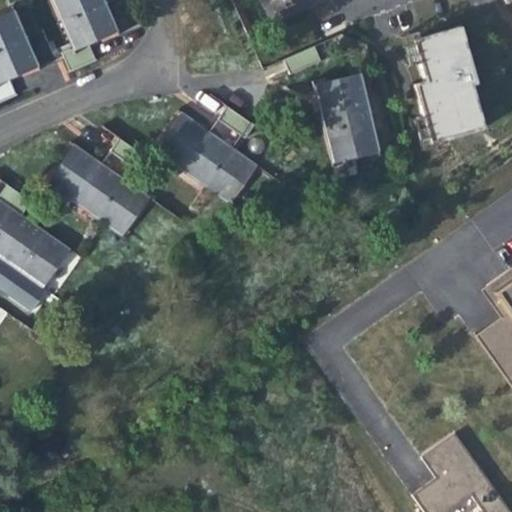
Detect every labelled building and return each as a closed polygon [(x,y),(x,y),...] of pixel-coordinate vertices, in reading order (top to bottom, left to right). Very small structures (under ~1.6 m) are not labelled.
[(53,0),(60,15),(69,11),(70,14),(75,12),(86,36),(100,29),(116,22),(106,0),(53,0)] [(0,13),(0,58),(6,72),(21,65),(35,59),(12,8),(0,13)] [(72,42),(86,36),(75,12),(70,14),(69,11),(60,15),(72,42)] [(438,141),(482,128),(470,85),(474,84),(458,27),(454,28),(411,41),(423,81),(427,95),(425,96),(438,141)] [(70,64),(94,53),(88,39),(86,36),(72,42),(62,47),(70,64)] [(322,61),(316,46),(283,58),(289,73),(322,61)] [(0,95),(14,90),(8,76),(6,72),(0,74),(0,95)] [(360,74),(329,81),(335,106),(319,110),(331,158),(377,147),(360,74)] [(335,106),(329,81),(313,85),(317,100),(319,110),(335,106)] [(427,95),(423,81),(412,84),(415,94),(430,144),(438,141),(425,96),(427,95)] [(217,114),(244,135),(254,121),(226,101),(217,114)] [(170,130),(158,147),(183,164),(186,160),(208,176),(205,180),(228,197),(255,159),(185,109),(170,130)] [(110,147),(133,163),(143,149),(119,133),(110,147)] [(120,229),(148,190),(78,141),(62,163),(50,180),(76,198),(79,193),(100,208),(97,213),(120,229)] [(0,191),(0,194),(23,211),(33,196),(8,179),(0,191)] [(23,211),(0,194),(0,215),(13,224),(23,211)] [(13,224),(0,215),(0,245),(15,256),(12,261),(35,277),(63,238),(23,211),(13,224)] [(498,314),(473,332),(511,387),(511,261),(478,286),(498,314)] [(412,494),(424,511),(510,511),(453,436),(439,446),(421,458),(437,477),(412,494)]
